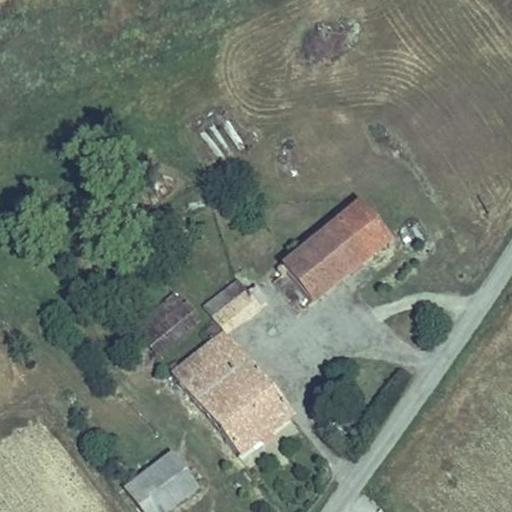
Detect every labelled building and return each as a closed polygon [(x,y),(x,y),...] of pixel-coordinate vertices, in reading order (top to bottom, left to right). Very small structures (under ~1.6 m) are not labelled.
[(335,218),(365,256),(387,239),(357,201),(335,218)] [(365,256),(335,218),(272,267),(275,271),(282,266),(308,300),(365,256)] [(185,394),(238,352),(222,333),(264,296),(254,283),(243,293),(231,279),(199,306),(215,326),(203,336),(209,343),(169,375),(185,394)] [(143,321),(165,349),(201,320),(180,292),(143,321)] [(185,394),(201,413),(254,370),(238,352),(185,394)] [(291,413),(254,370),(201,413),(238,457),(291,413)] [(168,511),(200,487),(174,454),(122,495),(135,511),(168,511)]
